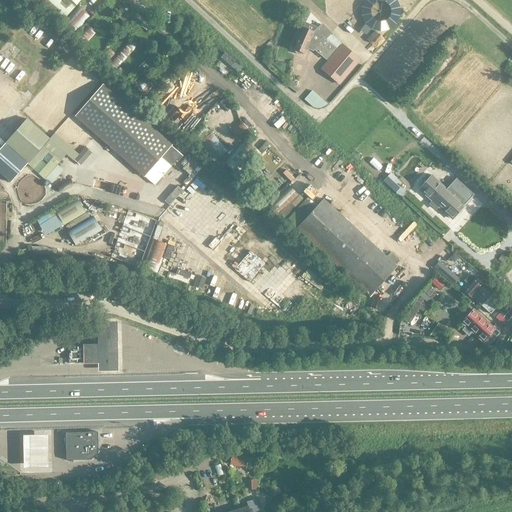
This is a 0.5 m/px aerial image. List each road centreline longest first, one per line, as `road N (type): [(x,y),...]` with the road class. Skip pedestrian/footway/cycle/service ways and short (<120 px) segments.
road 1 (unclassified): [(0,304),(100,303),(229,348),(376,343),(419,280),(410,261),(204,72)]
road 2 (trunk): [(245,412),(511,404)]
road 3 (trunk): [(262,386),(0,391)]
road 4 (trunk): [(511,382),(262,386)]
road 5 (trunk): [(0,417),(245,412)]
road 6 (unclassified): [(187,0),(319,116)]
